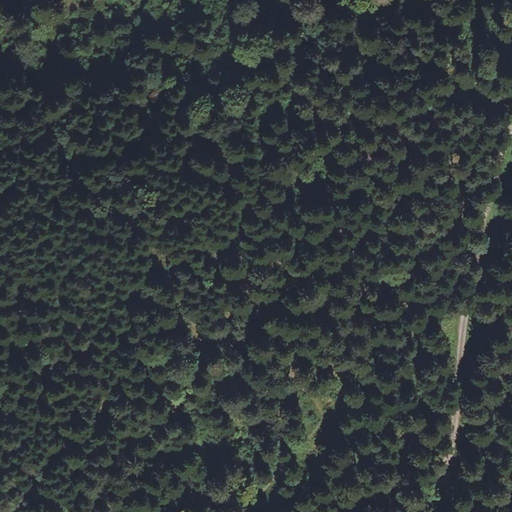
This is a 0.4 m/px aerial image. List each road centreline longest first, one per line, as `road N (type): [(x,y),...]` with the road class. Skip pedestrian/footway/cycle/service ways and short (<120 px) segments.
road 1 (unclassified): [(511,126),(490,171),(458,336),(449,441),(426,511)]
road 2 (track): [(251,511),(300,441),(349,393),(463,310)]
